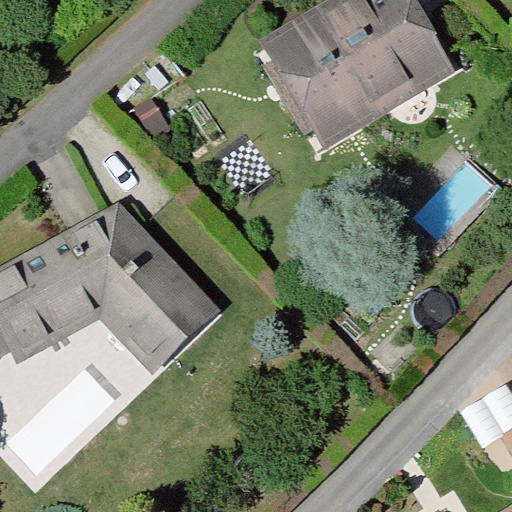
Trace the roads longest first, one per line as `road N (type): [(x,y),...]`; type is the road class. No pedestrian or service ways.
road 1 (residential): [(511,311),(325,511)]
road 2 (residential): [(177,0),(0,161)]
